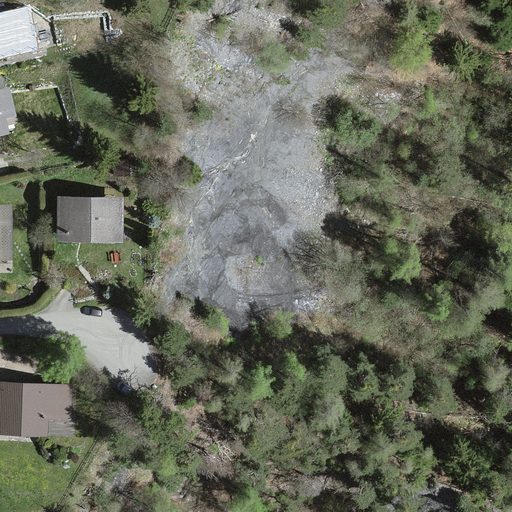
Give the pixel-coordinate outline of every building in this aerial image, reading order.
[(31,51),(23,11),(0,16),(0,65),(7,64),(5,57),(31,51)] [(0,120),(14,117),(7,90),(0,92),(0,120)] [(116,243),(117,199),(61,198),(60,241),(116,243)] [(0,264),(9,265),(10,212),(0,211),(0,264)] [(71,390),(2,384),(0,399),(0,431),(42,436),(44,420),(68,422),(71,390)]
